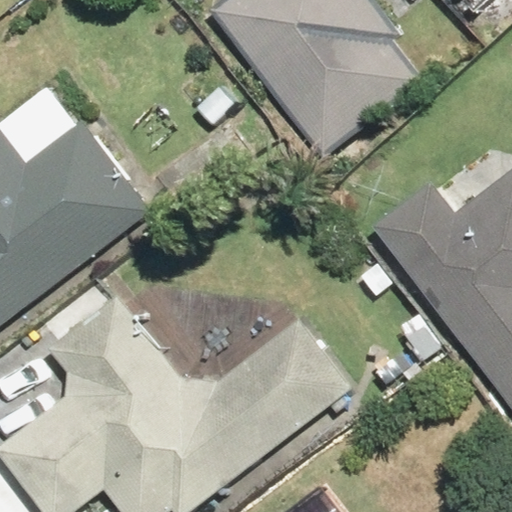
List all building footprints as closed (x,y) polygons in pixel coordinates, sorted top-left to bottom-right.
[(248,0),(232,12),(340,156),(438,82),(411,46),(424,37),(395,0),(248,0)] [(505,0),(472,0),(486,16),(505,0)] [(0,105),(0,339),(169,216),(98,119),(40,161),(0,105)] [(450,180),(390,225),(511,389),(511,187),(476,214),(450,180)] [(141,298),(75,350),(88,370),(84,400),(22,453),(71,511),(101,511),(127,491),(144,511),(186,511),(192,507),(196,511),(222,511),(370,388),(314,322),(242,384),(206,381),(141,298)]
